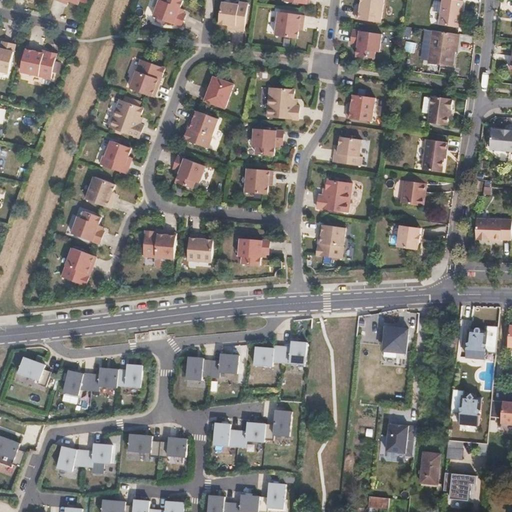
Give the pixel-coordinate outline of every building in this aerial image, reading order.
[(155,19),(183,29),(187,16),(184,15),(181,13),(182,10),(185,2),(178,0),(166,0),(165,3),(162,1),(155,19)] [(383,0),(361,0),(361,4),(360,11),(357,10),(355,18),(381,22),(383,0)] [(457,1),(457,0),(442,0),(439,26),(459,28),(462,1),(457,1)] [(222,5),(219,26),(228,27),(233,28),(233,31),(244,33),(248,6),(239,5),(239,7),(222,5)] [(276,37),(298,40),(299,31),(301,24),(304,24),(305,16),(280,13),(276,37)] [(411,36),(412,27),(404,26),(403,35),(411,36)] [(382,34),(353,30),(351,44),(354,44),(359,45),(358,49),(357,57),(375,59),(376,52),(380,53),(382,34)] [(430,63),(433,64),(438,30),(434,30),(430,63)] [(438,30),(433,64),(454,66),(457,42),(459,42),(460,33),(438,30)] [(407,41),(404,51),(415,54),(417,43),(407,41)] [(0,71),(9,74),(16,45),(3,42),(1,50),(0,49),(0,71)] [(51,80),(57,55),(40,51),(39,53),(35,52),(36,50),(27,48),(21,73),(51,80)] [(133,91),(157,100),(163,83),(160,82),(162,78),(164,79),(167,70),(144,62),(133,91)] [(234,85),(214,78),(211,88),(208,94),(205,93),(202,100),(226,109),(234,85)] [(293,89),(268,87),(266,117),(297,119),(298,106),(295,105),(293,105),(294,98),(292,98),(293,89)] [(375,99),(354,95),(352,104),(351,111),(348,111),(347,119),(372,122),(375,99)] [(424,112),(430,113),(432,97),(427,96),(424,112)] [(446,123),(450,98),(434,96),(434,97),(432,97),(430,113),(432,113),(431,121),(446,123)] [(146,110),(123,102),(112,130),(142,140),(146,128),(143,127),(141,126),(144,119),(143,119),(146,110)] [(219,120),(195,111),(189,128),(192,129),(190,133),(188,132),(185,140),(209,149),(219,120)] [(285,131),(256,128),(254,147),(258,147),(257,154),(275,155),(276,147),(276,144),(280,144),(284,144),(285,131)] [(511,129),(498,128),(495,149),(511,151),(511,129)] [(362,140),(341,137),(340,146),(339,151),(335,151),(334,162),(361,166),(362,157),(360,157),(362,140)] [(424,169),(439,172),(443,141),(429,139),(424,169)] [(443,141),(439,172),(442,172),(445,151),(448,151),(449,142),(443,141)] [(106,158),(103,167),(129,176),(133,165),(129,164),(131,159),(134,150),(114,143),(109,159),(106,158)] [(206,167),(179,157),(174,169),(177,171),(181,172),(180,176),(177,183),(194,189),(197,183),(200,184),(206,167)] [(247,193),(269,195),(269,186),(270,179),(273,179),(274,171),(248,169),(247,193)] [(89,201),(113,210),(115,202),(112,201),(115,194),(117,186),(97,179),(89,201)] [(353,183),(328,180),(327,189),(325,189),(324,196),(323,196),(319,195),(317,209),(348,213),(353,183)] [(492,195),(494,181),(486,180),(484,194),(492,195)] [(405,204),(417,205),(420,183),(408,181),(405,204)] [(420,183),(417,205),(426,207),(430,184),(420,183)] [(74,236),(102,246),(106,233),(103,232),(99,230),(100,227),(103,219),(86,213),(84,220),(80,218),(74,236)] [(477,240),(482,240),(485,219),(477,218),(477,240)] [(502,239),(511,239),(511,219),(485,219),(482,240),(502,240),(502,239)] [(346,228),(321,225),(319,242),(321,243),(321,247),(318,247),(317,255),(342,259),(346,228)] [(411,250),(414,227),(403,226),(400,249),(411,250)] [(424,229),(414,227),(411,250),(420,251),(421,244),(423,245),(424,237),(423,237),(424,229)] [(176,260),(178,234),(160,233),(159,236),(155,235),(156,233),(147,232),(145,257),(176,260)] [(213,263),(215,241),(206,240),(199,239),(199,236),(191,235),(189,261),(213,263)] [(272,241),(243,239),(241,257),(245,258),(245,265),(263,266),(263,258),(263,254),(268,254),(271,255),(272,241)] [(64,279),(88,288),(94,271),(92,270),(93,266),(96,267),(99,258),(75,250),(64,279)] [(414,327),(388,324),(385,348),(411,351),(414,327)] [(488,357),(488,352),(496,353),(498,327),(487,326),(486,337),(469,335),(466,364),(485,365),(485,363),(487,360),(488,357)] [(444,349),(456,350),(457,335),(445,333),(444,349)] [(293,348),(285,347),(283,363),(307,365),(309,343),(293,342),(293,348)] [(283,363),(285,347),(276,347),(276,349),(258,348),(257,366),(275,367),(275,363),(283,363)] [(214,362),(213,377),(221,378),(222,373),(240,374),(241,356),(223,355),(222,363),(214,362)] [(48,388),(53,373),(46,370),(47,365),(26,358),(20,373),(41,381),(40,385),(48,388)] [(213,377),(214,362),(206,361),(206,359),(191,358),(189,380),(204,381),(205,377),(213,377)] [(129,371),(120,370),(119,386),(143,388),(145,366),(129,365),(129,371)] [(101,376),(93,375),(92,391),(101,392),(101,387),(119,388),(119,386),(120,370),(102,369),(101,376)] [(92,391),(93,375),(86,375),(71,371),(66,393),(81,396),(82,390),(92,391)] [(464,397),(453,396),(451,424),(457,425),(460,430),(479,432),(480,421),(478,420),(481,416),(482,403),(474,403),(472,405),(469,402),(464,402),(464,397)] [(511,402),(503,402),(502,423),(511,423),(511,402)] [(276,425),(268,425),(266,441),(275,441),(276,436),(292,437),(294,413),(277,411),(276,425)] [(248,432),(240,432),(239,448),(248,448),(248,441),(266,443),(266,441),(268,425),(249,423),(248,432)] [(239,448),(240,432),(232,431),(232,425),(217,424),(215,446),(239,448)] [(415,457),(417,427),(410,426),(410,427),(404,427),(404,426),(391,424),(388,452),(407,454),(407,456),(415,457)] [(20,443),(0,436),(0,453),(13,459),(12,464),(20,467),(25,452),(18,449),(20,443)] [(154,437),(131,436),(130,452),(152,454),(152,458),(161,459),(162,443),(154,442),(154,437)] [(170,443),(162,443),(161,459),(169,459),(170,457),(188,458),(189,440),(171,439),(170,443)] [(465,443),(449,441),(447,460),(463,461),(465,443)] [(95,452),(87,451),(85,467),(94,468),(95,463),(113,464),(114,446),(96,445),(95,452)] [(85,467),(87,451),(79,451),(65,446),(57,466),(73,472),(75,466),(85,467)] [(425,453),(423,483),(438,485),(441,455),(425,453)] [(476,478),(445,475),(445,483),(444,492),(451,493),(450,500),(469,502),(471,486),(475,487),(476,478)] [(271,498),(262,497),(260,511),(270,511),(271,508),(287,510),(289,485),(272,484),(271,498)] [(243,493),(228,493),(228,501),(242,502),(243,493)] [(233,511),(234,504),(226,504),(227,498),(211,496),(209,511),(233,511)] [(243,505),(234,504),(233,511),(260,511),(262,497),(243,496),(243,505)] [(370,507),(389,509),(390,499),(371,496),(370,507)] [(135,511),(136,507),(127,506),(128,503),(105,501),(104,511),(135,511)] [(151,502),(136,501),(136,507),(135,511),(158,511),(159,511),(151,511),(151,502)] [(167,511),(159,511),(158,511),(185,511),(186,504),(168,502),(167,511)]
